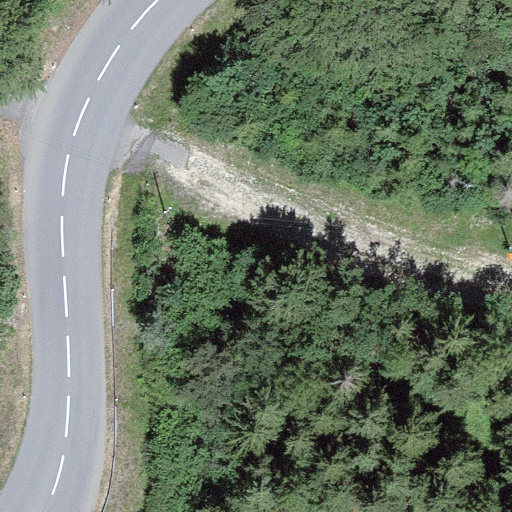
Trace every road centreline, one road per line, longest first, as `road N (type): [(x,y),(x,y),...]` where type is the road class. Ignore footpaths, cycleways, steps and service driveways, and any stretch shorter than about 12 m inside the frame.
road 1 (track): [(511,275),(358,229),(0,94)]
road 2 (secondary): [(159,0),(116,51),(80,118),(69,159),(70,401),(48,511)]
